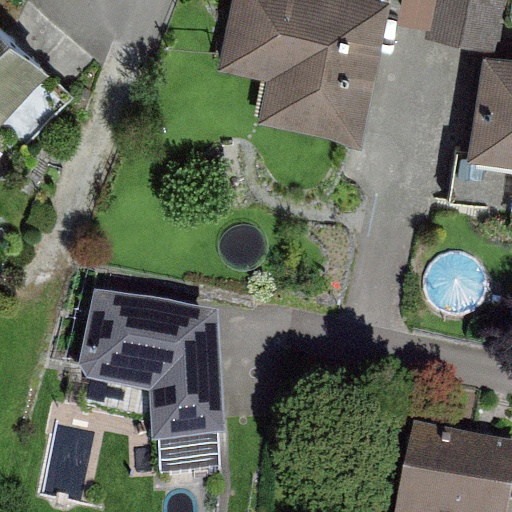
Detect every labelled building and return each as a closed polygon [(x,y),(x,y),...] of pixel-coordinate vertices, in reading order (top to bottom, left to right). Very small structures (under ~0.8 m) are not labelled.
[(387,0),(240,0),(228,74),(273,82),(266,123),(363,140),(387,0)] [(504,0),(413,0),(410,20),(498,36),(504,0)] [(0,107),(44,63),(0,19),(0,107)] [(511,53),(493,51),(478,150),(511,155),(511,53)] [(220,448),(226,448),(219,326),(97,300),(80,376),(90,388),(150,402),(153,452),(160,452),(220,448)] [(511,511),(511,456),(414,440),(401,511),(511,511)] [(220,448),(160,452),(162,477),(221,474),(220,448)]
